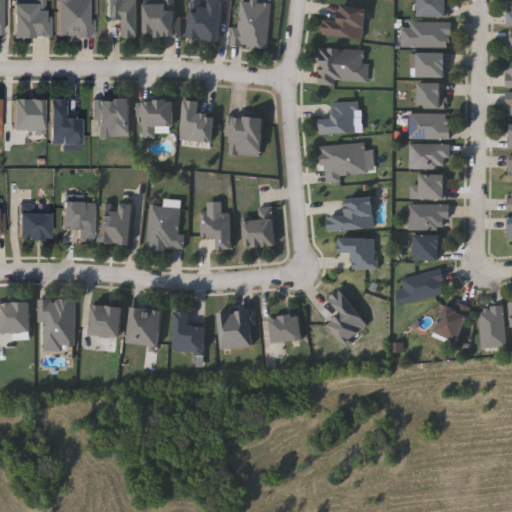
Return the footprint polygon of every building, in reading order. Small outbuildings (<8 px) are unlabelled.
[(58,0),(89,0),(89,36),(58,36),(58,0)] [(107,0),(138,0),(138,38),(124,38),(124,18),(107,18),(107,0)] [(222,0),(219,41),(189,39),(190,0),(222,0)] [(231,44),(233,26),(238,27),(240,0),(248,0),(272,3),(267,49),(231,44)] [(451,0),(421,0),(421,19),(451,19),(451,0)] [(14,38),(14,1),(50,1),(50,38),(14,38)] [(324,34),(327,19),(338,21),(342,1),(369,6),(362,41),(324,34)] [(145,36),(145,3),(179,3),(179,36),(145,36)] [(453,48),(453,25),(415,25),(415,48),(453,48)] [(320,48),(369,50),(368,84),(319,82),(320,48)] [(421,79),(451,79),(451,55),(421,55),(421,79)] [(447,86),(422,86),(422,110),(447,110),(447,86)] [(50,144),(50,98),(65,98),(65,117),(80,117),(80,144),(50,144)] [(44,129),(13,129),(13,99),(44,99),(44,129)] [(130,136),(95,136),(95,99),(130,99),(130,136)] [(141,132),(141,100),(174,100),(174,132),(141,132)] [(200,101),(200,113),(215,114),(214,141),(182,140),(185,100),(200,101)] [(332,102),(361,101),(361,133),(321,134),(321,118),(332,118),(332,102)] [(262,156),(228,154),(230,115),(264,117),(262,156)] [(453,115),(413,115),(413,141),(453,141),(453,115)] [(323,180),(322,144),(365,143),(366,179),(323,180)] [(453,170),(453,146),(413,146),(413,170),(453,170)] [(450,201),(450,177),(424,177),(424,201),(450,201)] [(376,229),(329,230),(329,216),(347,215),(346,197),(375,196),(376,229)] [(94,201),(94,242),(79,242),(79,228),(64,228),(64,201),(94,201)] [(100,242),(103,202),(134,204),(131,245),(100,242)] [(184,208),(181,233),(185,234),(183,252),(146,248),(151,204),(184,208)] [(453,230),(453,206),(412,206),(412,230),(453,230)] [(244,220),(261,220),(261,208),(274,207),(276,246),(245,247),(244,220)] [(218,237),(202,237),(202,211),(232,211),(232,249),(218,249),(218,237)] [(20,239),(20,212),(50,212),(50,239),(20,239)] [(376,237),(376,267),(352,267),(352,252),(341,252),(341,237),(376,237)] [(443,237),(418,237),(418,262),(443,262),(443,237)] [(411,304),(449,296),(443,271),(406,279),(411,304)] [(330,298),(341,289),(369,326),(345,345),(329,324),(342,314),(330,298)] [(76,299),(75,344),(63,344),(63,351),(45,351),(45,322),(39,322),(39,299),(76,299)] [(32,333),(1,334),(1,302),(32,302),(32,333)] [(445,304),(455,308),(458,302),(471,307),(458,342),(434,333),(445,304)] [(121,338),(91,336),(92,305),(123,306),(121,338)] [(504,306),(505,346),(480,347),(479,307),(504,306)] [(162,310),(160,346),(129,343),(132,307),(162,310)] [(220,312),(252,311),(254,347),(221,349),(220,312)] [(206,353),(175,353),(175,312),(190,312),(190,325),(206,325),(206,353)] [(302,316),(302,341),(272,342),(272,316),(302,316)]
